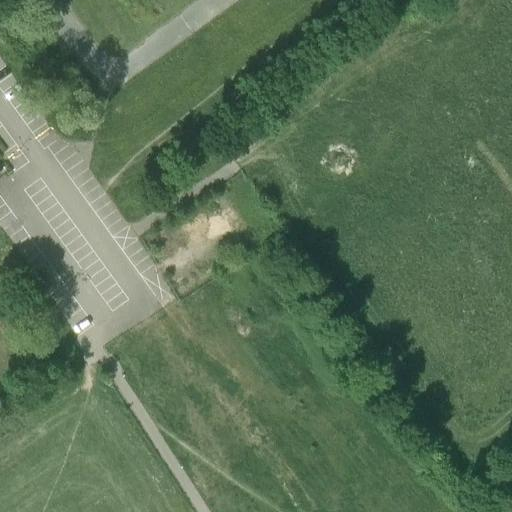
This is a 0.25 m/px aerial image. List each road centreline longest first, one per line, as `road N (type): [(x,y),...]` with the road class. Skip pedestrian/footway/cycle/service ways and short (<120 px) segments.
road 1 (unclassified): [(231,0),(139,68),(114,73),(91,64),(43,0)]
road 2 (track): [(111,374),(200,511)]
